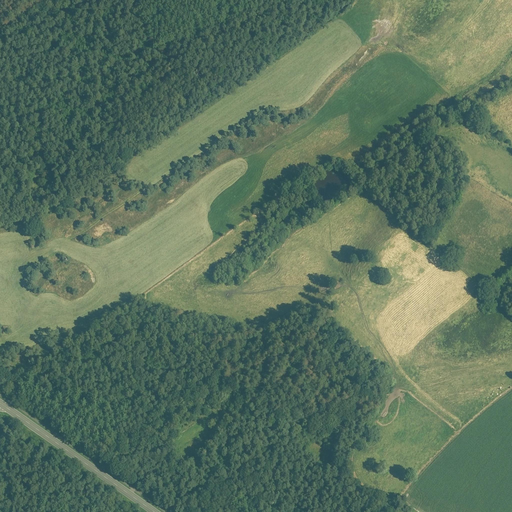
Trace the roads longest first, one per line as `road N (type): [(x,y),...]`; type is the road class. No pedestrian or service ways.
road 1 (track): [(130,492),(187,450),(325,320)]
road 2 (track): [(389,511),(318,468),(323,444),(378,366)]
road 3 (primary): [(156,511),(0,399)]
